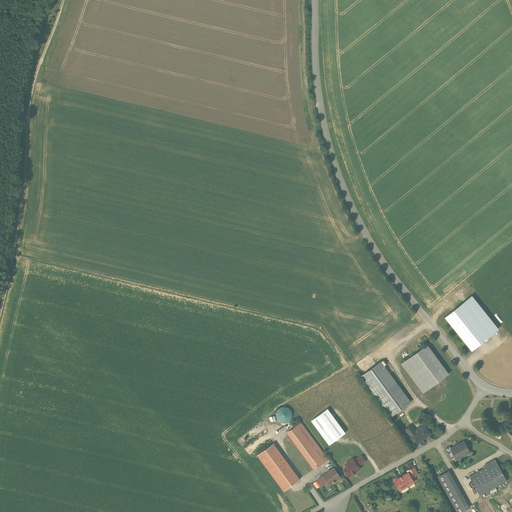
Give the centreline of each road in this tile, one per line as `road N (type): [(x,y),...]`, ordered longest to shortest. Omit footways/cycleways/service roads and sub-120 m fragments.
road 1 (unclassified): [(484,387),(404,292),(355,216),(321,114),(315,0)]
road 2 (track): [(0,312),(24,192),(33,82),(64,0)]
road 3 (residential): [(484,387),(451,432),(340,496),(332,509)]
